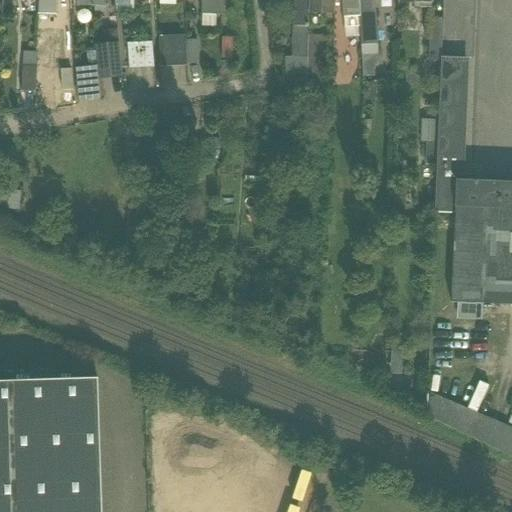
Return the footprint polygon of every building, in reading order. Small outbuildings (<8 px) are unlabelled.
[(52,0),(51,0),(38,0),(38,14),(56,15),(56,0),(52,0)] [(113,0),(115,12),(134,12),(134,0),(113,0)] [(214,15),(221,15),(221,0),(201,0),(201,14),(214,15)] [(308,14),(308,0),(295,0),(294,27),(307,27),(308,22),(308,14)] [(334,14),(334,0),(308,0),(308,14),(334,14)] [(342,0),(345,29),(360,28),(359,18),(357,0),(342,0)] [(357,0),(359,18),(374,17),(373,4),(369,0),(357,0)] [(421,8),(431,8),(431,5),(431,0),(414,0),(414,4),(421,4),(421,8)] [(213,27),(214,15),(201,14),(202,26),(213,27)] [(376,44),(374,17),(359,18),(360,28),(360,37),(361,45),(376,44)] [(428,61),(440,61),(442,19),(430,19),(428,61)] [(293,58),(306,59),(307,35),(307,27),(294,27),(293,58)] [(360,28),(345,29),(345,38),(360,37),(360,28)] [(324,36),(307,35),(306,59),(305,84),(322,81),(324,36)] [(187,66),(186,64),(186,44),(185,36),(158,38),(160,68),(187,66)] [(221,59),(232,59),(233,38),(222,38),(221,59)] [(127,44),(129,69),(154,68),(152,43),(127,44)] [(195,43),(186,44),(186,64),(196,63),(195,43)] [(98,69),(99,77),(122,74),(119,44),(96,46),(98,69)] [(376,44),(361,45),(361,56),(378,55),(378,44),(376,44)] [(23,51),(23,66),(37,67),(38,51),(23,51)] [(378,55),(361,56),(363,76),(373,76),(378,55)] [(287,87),(305,84),(306,59),(293,58),(288,58),(287,87)] [(434,213),(455,214),(455,208),(456,181),(478,182),(478,176),(462,175),(466,61),(441,60),(441,62),(438,120),(437,143),(436,165),(434,213)] [(22,92),(36,93),(36,80),(37,67),(23,66),(22,92)] [(61,79),(62,90),(73,89),(72,69),(61,70),(61,79)] [(98,69),(75,71),(78,103),(101,99),(99,77),(98,69)] [(36,80),(36,93),(57,91),(62,90),(61,79),(36,80)] [(57,91),(36,93),(36,106),(58,105),(57,91)] [(437,143),(438,120),(422,120),(421,142),(425,143),(437,143)] [(436,165),(437,143),(425,143),(425,164),(436,165)] [(456,181),(455,208),(501,210),(502,183),(478,182),(456,181)] [(511,183),(502,183),(501,210),(511,210),(511,183)] [(511,210),(501,210),(455,208),(455,214),(451,303),(458,304),(458,314),(482,315),(482,305),(511,305),(511,210)] [(101,511),(98,379),(0,382),(0,511),(101,511)] [(478,410),(488,384),(480,381),(469,407),(478,410)] [(428,416),(511,457),(511,428),(428,392),(428,416)]
